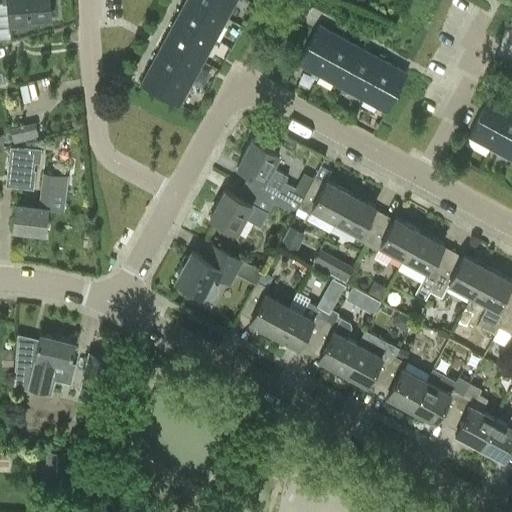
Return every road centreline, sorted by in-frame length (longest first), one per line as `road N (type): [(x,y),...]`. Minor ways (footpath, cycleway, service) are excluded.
road 1 (residential): [(486,507),(114,304)]
road 2 (residential): [(419,178),(239,79),(175,197)]
road 3 (residential): [(175,197),(111,156),(96,134),(84,0)]
road 4 (residential): [(419,178),(479,52),(470,46),(486,16)]
road 5 (residential): [(114,304),(175,197)]
